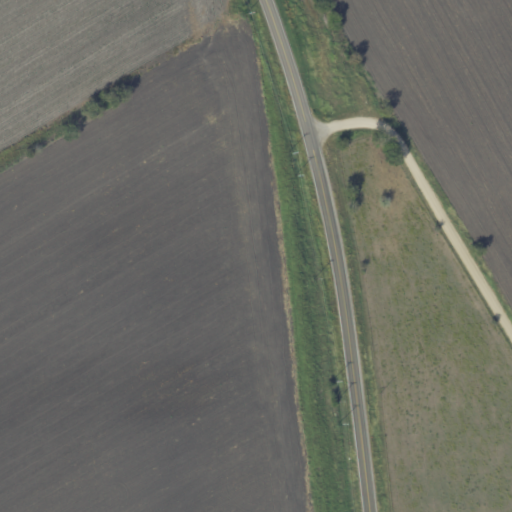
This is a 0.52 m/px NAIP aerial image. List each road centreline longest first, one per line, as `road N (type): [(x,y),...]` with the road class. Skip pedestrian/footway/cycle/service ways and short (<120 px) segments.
road 1 (tertiary): [(369,511),(333,237),(265,0)]
road 2 (residential): [(511,334),(392,135),(362,123),(308,135)]
